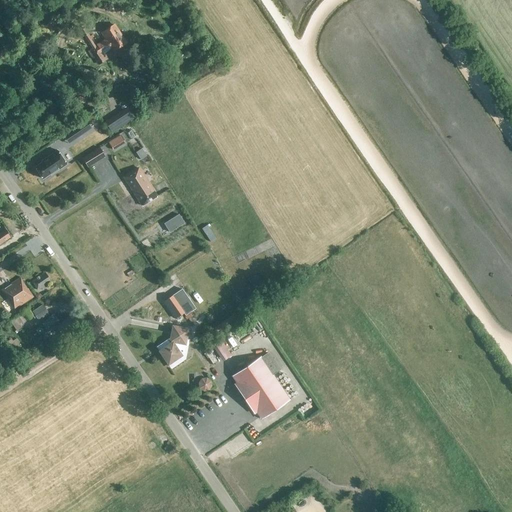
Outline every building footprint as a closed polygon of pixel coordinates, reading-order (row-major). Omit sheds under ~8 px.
[(96,47),(94,48),(89,39),(90,39),(84,28),(79,32),(90,50),(88,51),(92,58),(93,57),(98,64),(108,59),(103,51),(119,41),(120,41),(126,37),(119,26),(113,30),(113,31),(111,33),(110,30),(107,29),(104,31),(104,33),(105,36),(104,37),(104,38),(94,44),(96,47)] [(156,42),(167,50),(170,46),(162,40),(161,41),(158,39),(156,42)] [(87,95),(74,87),(67,98),(81,106),(87,95)] [(126,107),(104,122),(112,133),(134,119),(126,107)] [(91,128),(86,120),(71,130),(63,136),(68,144),(76,138),(91,128)] [(141,156),(151,152),(147,142),(137,146),(141,156)] [(105,156),(99,147),(81,159),(87,168),(105,156)] [(43,163),(36,168),(40,175),(44,180),(51,175),(52,176),(67,165),(58,151),(42,162),(43,163)] [(122,173),(111,156),(100,163),(111,180),(122,173)] [(123,177),(141,206),(156,196),(152,189),(150,191),(146,185),(148,183),(138,168),(123,177)] [(169,233),(184,223),(178,214),(163,223),(169,233)] [(0,243),(10,237),(5,230),(0,232),(0,243)] [(44,284),(50,280),(45,273),(32,281),(37,290),(45,285),(44,284)] [(7,300),(14,310),(33,298),(28,289),(27,290),(21,281),(19,278),(10,284),(10,285),(4,289),(3,288),(0,291),(7,300)] [(258,279),(251,284),(254,288),(256,290),(263,285),(258,279)] [(173,295),(163,302),(175,319),(185,313),(173,295)] [(34,312),(41,321),(51,314),(45,305),(34,312)] [(27,324),(25,320),(33,315),(28,308),(10,321),(17,331),(27,324)] [(202,311),(210,324),(216,321),(208,308),(202,311)] [(48,331),(55,326),(63,337),(80,326),(72,314),(58,323),(53,316),(42,323),(48,331)] [(187,330),(173,327),(170,326),(169,339),(155,347),(169,370),(185,360),(185,354),(188,339),(185,339),(187,330)] [(231,355),(221,339),(212,346),(222,361),(231,355)] [(262,418),(288,400),(271,375),(280,369),(268,353),(260,358),(259,358),(233,375),(239,383),(236,386),(253,412),(257,409),(262,418)] [(204,387),(216,382),(212,372),(200,376),(204,387)] [(190,408),(197,404),(194,399),(187,403),(190,408)] [(302,409),(287,414),(290,422),(304,418),(302,409)] [(212,449),(228,436),(225,432),(209,445),(212,449)]
